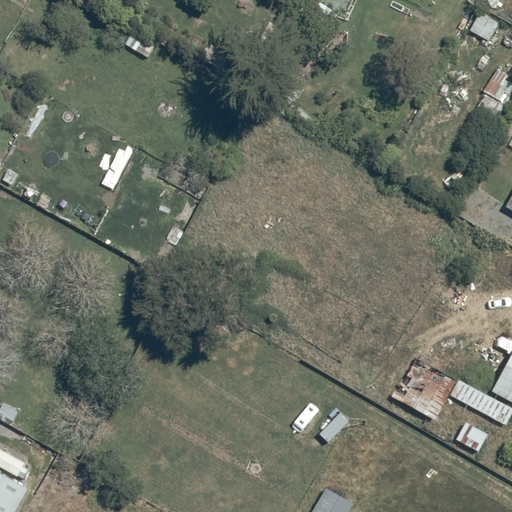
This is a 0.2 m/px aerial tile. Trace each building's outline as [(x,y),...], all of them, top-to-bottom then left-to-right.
[(495,23),(477,13),(466,31),(484,41),(495,23)] [(129,29),(120,43),(144,58),(153,44),(129,29)] [(44,124),(26,115),(13,140),(31,149),(44,124)] [(416,354),(393,398),(439,423),(454,397),(510,427),(511,422),(511,408),(461,381),(462,379),(416,354)] [(511,366),(496,393),(511,401),(511,366)] [(484,434),(467,424),(456,443),(473,453),(484,434)] [(30,451),(0,435),(0,436),(0,469),(16,478),(30,451)] [(0,511),(19,511),(31,492),(0,474),(0,511)]
